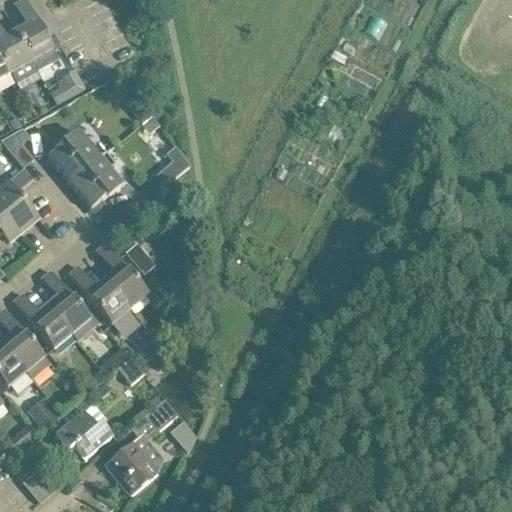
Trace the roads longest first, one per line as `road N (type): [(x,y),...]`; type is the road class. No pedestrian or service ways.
road 1 (residential): [(0,303),(88,236),(41,176)]
road 2 (residential): [(108,71),(75,10),(51,24),(36,0)]
